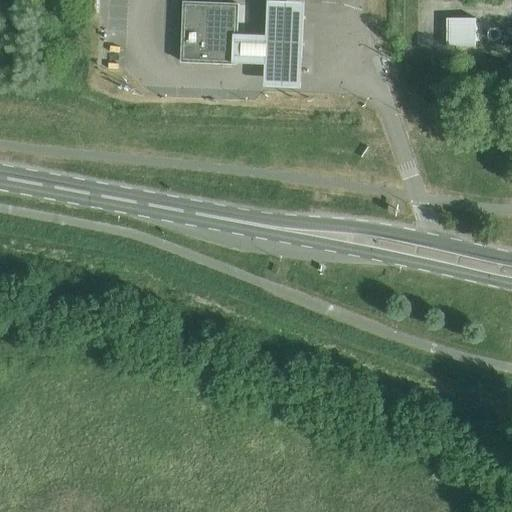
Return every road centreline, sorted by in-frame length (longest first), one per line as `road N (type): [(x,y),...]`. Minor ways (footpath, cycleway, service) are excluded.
road 1 (secondary): [(282,230),(0,177)]
road 2 (secondary): [(282,230),(511,285)]
road 3 (secondary): [(434,242),(381,231),(282,230)]
road 4 (secondary): [(434,242),(384,103)]
